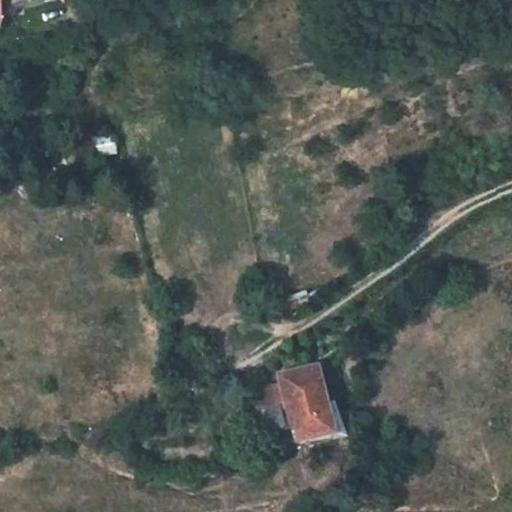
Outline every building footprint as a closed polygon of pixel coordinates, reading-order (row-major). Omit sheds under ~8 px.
[(113,137),(97,138),(99,156),(114,154),(113,137)] [(312,366),(277,375),(294,441),(330,432),(312,366)] [(256,411),(277,407),(272,386),(251,391),(256,411)] [(277,407),(256,411),(262,434),(283,429),(277,407)] [(275,456),(289,453),(285,439),(272,443),(275,456)]
